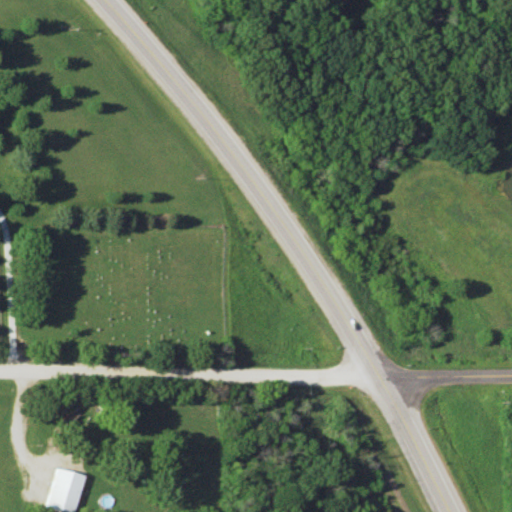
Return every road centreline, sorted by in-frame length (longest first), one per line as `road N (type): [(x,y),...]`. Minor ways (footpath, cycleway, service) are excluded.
road 1 (primary): [(442,511),(375,376),(106,0)]
road 2 (residential): [(0,369),(375,376)]
road 3 (tertiary): [(511,374),(375,376)]
